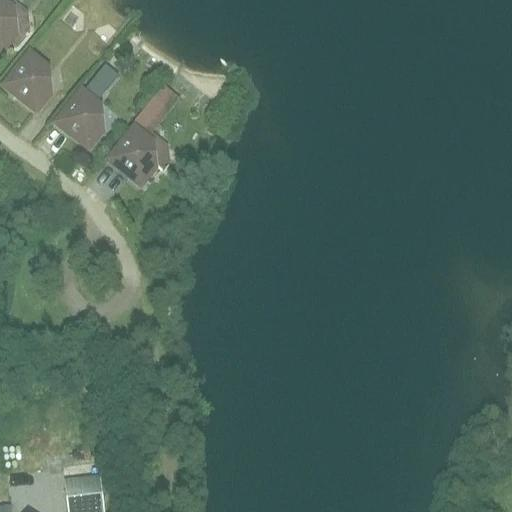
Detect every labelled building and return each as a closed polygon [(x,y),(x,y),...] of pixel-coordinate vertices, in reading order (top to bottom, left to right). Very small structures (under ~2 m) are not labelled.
[(0,4),(0,51),(1,52),(16,34),(14,16),(0,4)] [(30,60),(7,89),(36,112),(51,93),(49,75),(30,60)] [(152,133),(182,100),(166,86),(136,119),(152,133)] [(82,98),(60,126),(88,149),(103,130),(101,113),(82,98)] [(135,135),(112,163),(141,186),(155,167),(153,150),(135,135)] [(103,511),(99,479),(63,484),(66,511),(103,511)]
